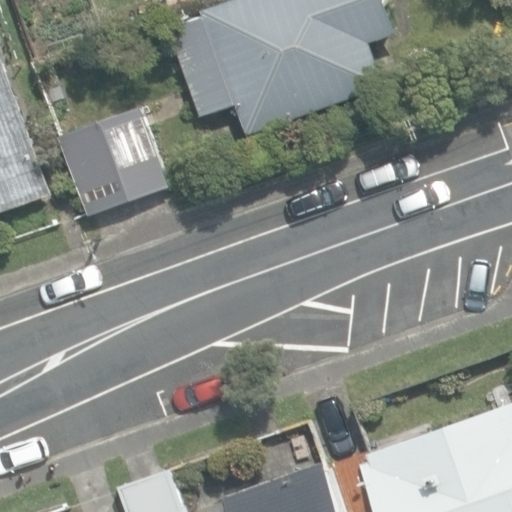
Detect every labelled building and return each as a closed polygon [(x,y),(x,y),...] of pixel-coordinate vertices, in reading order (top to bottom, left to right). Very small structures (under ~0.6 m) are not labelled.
[(238,105),(249,136),(389,87),(373,41),(398,33),(386,0),(228,0),(203,9),(206,15),(171,27),(203,117),(238,105)] [(0,213),(53,195),(45,173),(0,48),(0,213)] [(40,64),(52,102),(66,97),(54,60),(40,64)] [(78,173),(94,215),(172,186),(167,173),(141,106),(64,135),(78,173)] [(511,511),(511,403),(369,451),(368,449),(332,461),(331,456),(231,490),(227,492),(233,511),(511,511)] [(120,486),(129,511),(187,511),(171,468),(120,486)]
